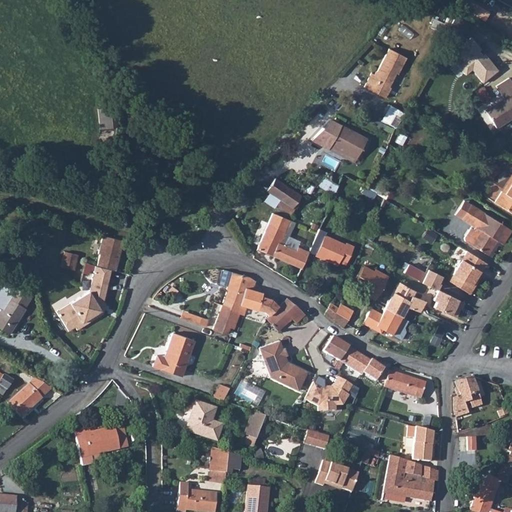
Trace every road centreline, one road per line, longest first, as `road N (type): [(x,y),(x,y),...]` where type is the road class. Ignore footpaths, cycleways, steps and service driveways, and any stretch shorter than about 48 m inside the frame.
road 1 (residential): [(0,459),(85,391),(153,278),(176,262),(214,253),(252,268),(354,343),(447,372)]
road 2 (track): [(70,0),(149,142),(221,220)]
road 3 (track): [(176,262),(169,252),(0,193)]
road 4 (residential): [(442,511),(447,372)]
